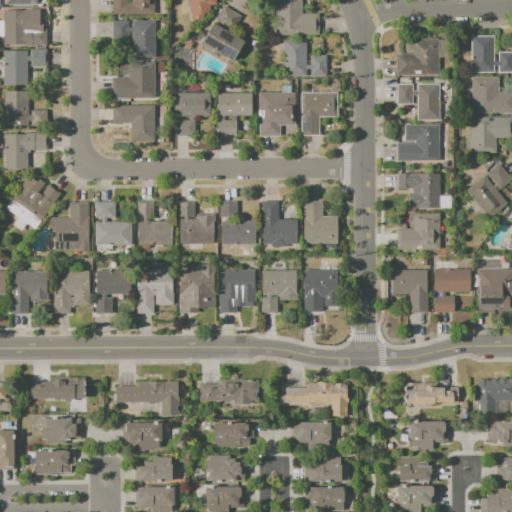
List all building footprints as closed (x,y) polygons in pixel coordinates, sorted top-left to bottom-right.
[(115,0),(130,0),(130,5),(134,5),(134,0),(157,0),(157,16),(115,16),(115,0)] [(218,0),(219,6),(212,7),(213,13),(204,14),(205,19),(194,21),(190,0),(218,0)] [(321,15),(321,36),(278,36),(278,1),(287,1),(287,0),(291,0),(291,1),(304,1),(304,15),(321,15)] [(226,8),(244,18),(236,31),(228,26),(226,30),(247,43),(235,63),(205,44),(217,24),(222,27),(224,24),(218,21),(226,8)] [(6,12),(31,12),(31,36),(33,36),(33,31),(49,31),(49,47),(33,47),(33,41),(31,41),(31,46),(6,46),(6,38),(1,38),(1,22),(6,22),(6,12)] [(115,23),(130,23),(130,29),(135,29),(135,23),(157,23),(157,59),(135,59),(135,34),(130,34),(130,43),(115,43),(115,23)] [(474,38),(496,38),(496,63),(501,63),(501,54),(511,53),(511,74),(501,74),(501,67),(496,67),(496,74),(474,74),(474,38)] [(329,57),(329,77),(313,77),(313,71),(309,71),(309,78),(286,78),(286,41),(309,41),(309,66),(313,66),(313,58),(329,57)] [(441,41),(441,77),(398,77),(398,56),(415,56),(415,41),(441,41)] [(6,52),(30,52),(30,58),(33,58),(33,51),(49,51),(49,68),(33,68),(33,62),(30,62),(30,87),(6,87),(6,52)] [(157,64),(157,100),(114,100),(114,79),(131,79),(131,64),(157,64)] [(475,79),(501,79),(500,93),(511,93),(511,114),(475,114),(475,79)] [(442,85),(442,122),(419,122),(419,97),(415,97),(415,106),(399,106),(399,86),(415,86),(415,92),(419,92),(419,85),(442,85)] [(282,137),(262,137),(262,94),(284,94),(284,87),(294,87),(294,94),(297,94),(297,127),(282,127),(282,137)] [(7,93),(31,94),(31,117),(34,117),(34,112),(49,112),(49,129),(34,128),(34,122),(31,122),(31,127),(6,127),(7,93)] [(177,137),(177,122),(191,122),(191,118),(177,118),(177,94),(212,94),(212,118),(196,118),(196,122),(198,122),(198,137),(177,137)] [(322,137),(303,137),(303,94),(340,94),(340,118),(322,119),(322,137)] [(239,137),(220,137),(220,122),(222,122),(222,117),(220,118),(220,95),(254,95),(254,117),(239,117),(239,137)] [(157,107),(157,143),(133,143),(133,125),(115,125),(114,107),(157,107)] [(472,119),(490,119),(490,123),(495,123),(495,119),(511,119),(511,139),(498,139),(498,155),(472,155),(472,119)] [(441,126),(441,163),(399,163),(399,144),(417,144),(417,143),(407,143),(407,126),(441,126)] [(7,136),(28,136),(28,135),(50,135),(50,152),(32,152),(32,154),(30,154),(30,172),(7,171),(7,136)] [(489,175),(501,165),(511,178),(511,182),(502,191),(502,190),(499,193),(510,206),(491,221),(468,193),(487,178),(496,189),(499,186),(489,175)] [(442,175),(442,210),(412,210),(411,196),(415,196),(415,190),(400,190),(400,175),(442,175)] [(8,210),(28,182),(29,184),(33,178),(37,181),(39,178),(47,185),(41,194),(44,196),(51,186),(63,195),(53,210),(37,231),(8,210)] [(218,216),(218,222),(216,222),(216,246),(182,246),(182,220),(187,220),(187,219),(181,219),(181,203),(197,203),(197,219),(191,219),(191,221),(199,221),(199,216),(218,216)] [(258,246),(224,246),(223,223),(229,223),(229,219),(222,219),(222,203),(239,203),(239,219),(233,219),(233,223),(258,222),(258,246)] [(299,246),(289,246),(289,248),(273,248),(273,246),(265,246),(265,203),(281,203),(281,217),(281,221),(299,221),(299,246)] [(340,245),(306,245),(306,203),(324,203),(324,218),(340,218),(340,245)] [(134,224),(134,246),(115,246),(115,251),(99,251),(99,246),(98,246),(97,224),(104,224),(104,219),(98,219),(98,204),(118,204),(118,219),(109,219),(109,224),(134,224)] [(175,223),(175,246),(140,246),(140,223),(146,223),(146,219),(139,219),(139,204),(156,204),(156,219),(150,219),(150,223),(175,223)] [(57,219),(72,219),(72,205),(91,205),(91,245),(57,245),(57,219)] [(442,215),(442,251),(399,251),(399,230),(416,230),(416,215),(442,215)] [(200,315),(181,315),(181,300),(186,300),(186,296),(182,296),(182,272),(203,272),(203,266),(217,267),(217,274),(216,294),(218,294),(218,309),(200,309),(200,315)] [(156,315),(140,315),(140,270),(175,269),(175,294),(176,294),(176,306),(173,306),(173,307),(161,307),(161,306),(158,306),(157,297),(157,315),(156,315)] [(472,270),(472,294),(447,294),(447,298),(456,298),(456,314),(436,314),(436,298),(443,298),(443,294),(436,294),(436,271),(472,270)] [(430,271),(430,314),(412,315),(412,296),(394,296),(394,272),(430,271)] [(511,271),(511,295),(504,295),(504,299),(511,299),(511,314),(481,314),(481,292),(480,292),(480,271),(511,271)] [(72,315),(56,315),(56,295),(57,295),(57,273),(91,272),(91,295),(93,295),(93,307),(76,307),(76,297),(72,297),(72,315)] [(115,315),(98,315),(98,299),(105,299),(105,296),(99,296),(99,272),(133,272),(133,295),(109,295),(109,299),(115,299),(115,315)] [(239,315),(222,315),(222,293),(223,272),(257,272),(257,295),(236,295),(236,300),(239,300),(239,315)] [(280,315),(263,315),(263,299),(269,299),(269,297),(264,297),(264,272),(298,272),(298,295),(300,295),(300,302),(281,302),(281,297),(274,297),(274,298),(280,299),(280,315)] [(325,314),(306,314),(306,272),(340,272),(341,308),(327,308),(327,299),(324,299),(325,314)] [(30,316),(14,316),(14,294),(15,294),(15,273),(49,273),(49,294),(50,294),(50,303),(33,303),(33,298),(30,298),(30,316)] [(87,379),(87,388),(87,400),(73,400),(73,404),(67,404),(67,402),(62,402),(62,404),(60,404),(60,402),(57,402),(57,400),(33,400),(33,384),(55,384),(55,379),(56,379),(87,379)] [(479,382),(482,382),(482,381),(489,381),(489,382),(494,382),(494,381),(501,381),(501,382),(502,382),(502,381),(509,381),(511,381),(511,380),(511,403),(509,403),(509,402),(497,402),(497,416),(480,416),(480,411),(482,411),(482,406),(479,406),(479,402),(478,402),(478,393),(479,393),(479,382)] [(260,382),(260,391),(260,394),(259,394),(259,399),(260,399),(260,402),(253,402),(253,406),(237,406),(237,402),(202,402),(202,386),(220,386),(224,386),(224,381),(232,382),(232,381),(246,381),(246,382),(260,382)] [(119,404),(119,388),(141,388),(141,383),(149,383),(167,383),(167,384),(167,383),(178,383),(178,384),(180,384),(180,394),(181,394),(181,404),(181,407),(180,407),(180,412),(181,412),(181,417),(164,417),(163,404),(119,404)] [(288,405),(288,390),(310,390),(310,385),(319,385),(319,384),(330,384),(330,385),(335,384),(335,386),(337,386),(337,385),(347,385),(347,386),(349,386),(349,397),(351,397),(351,404),(349,404),(349,418),(334,418),(333,404),(288,405)] [(460,389),(460,404),(437,404),(437,406),(433,406),(433,407),(422,407),(422,404),(407,404),(408,389),(410,389),(410,385),(439,385),(439,389),(460,389)] [(82,420),(82,432),(83,432),(83,440),(72,440),(72,441),(67,441),(68,446),(49,446),(49,441),(44,441),(44,420),(50,420),(82,420)] [(511,422),(511,448),(504,448),(504,444),(489,444),(489,435),(490,435),(490,422),(511,422)] [(450,423),(451,437),(450,437),(450,444),(435,444),(435,451),(429,451),(429,450),(423,450),(423,448),(414,448),(414,441),(412,441),(412,440),(411,440),(411,433),(412,433),(412,423),(450,423)] [(295,445),(295,438),(294,438),(294,424),(333,424),(333,442),(330,442),(330,449),(322,449),(322,451),(310,452),(310,444),(295,445)] [(126,445),(126,439),(125,439),(125,425),(130,425),(164,425),(164,442),(161,442),(161,450),(153,450),(153,452),(146,452),(141,452),(141,445),(126,445)] [(256,425),(256,439),(251,439),(251,440),(252,440),(252,447),(239,447),(239,449),(231,449),(217,449),(217,439),(216,439),(216,428),(217,428),(217,425),(256,425)] [(16,471),(3,471),(3,470),(0,470),(0,433),(16,433),(16,471)] [(77,452),(77,467),(72,467),(72,468),(73,468),(73,475),(60,475),(60,477),(52,477),(52,476),(38,476),(38,467),(37,467),(37,455),(38,455),(38,452),(77,452)] [(248,463),(248,471),(247,471),(247,483),(238,483),(208,483),(208,462),(213,462),(213,457),(232,457),(232,460),(237,460),(237,463),(248,463)] [(137,483),(137,468),(143,468),(147,468),(147,464),(154,463),(154,458),(160,458),(160,459),(173,459),(173,466),(174,466),(174,482),(137,483)] [(438,468),(438,482),(402,482),(402,466),(402,459),(416,459),(416,458),(421,458),(421,463),(429,463),(429,468),(438,468)] [(307,483),(307,469),(316,469),(316,464),(324,464),(324,459),(329,459),(343,459),(342,466),(343,466),(343,468),(350,468),(350,483),(307,483)] [(511,482),(499,482),(499,468),(504,468),(504,467),(502,467),(502,460),(511,460),(511,482)] [(439,488),(438,501),(438,508),(423,508),(423,511),(402,511),(402,505),(400,505),(400,504),(399,504),(399,497),(400,497),(400,488),(439,488)] [(138,510),(138,503),(137,503),(137,489),(142,489),(176,489),(176,507),(174,507),(174,511),(153,511),(153,509),(138,510)] [(208,489),(241,489),(246,489),(247,502),(246,502),(246,509),(231,509),(231,511),(210,511),(210,506),(208,506),(208,489)] [(307,504),(307,489),(345,489),(345,492),(346,492),(346,503),(346,511),(310,511),(310,504),(312,504),(307,504)] [(511,511),(483,511),(483,500),(492,500),(492,495),(499,495),(499,490),(505,490),(505,491),(511,490),(511,511)]
